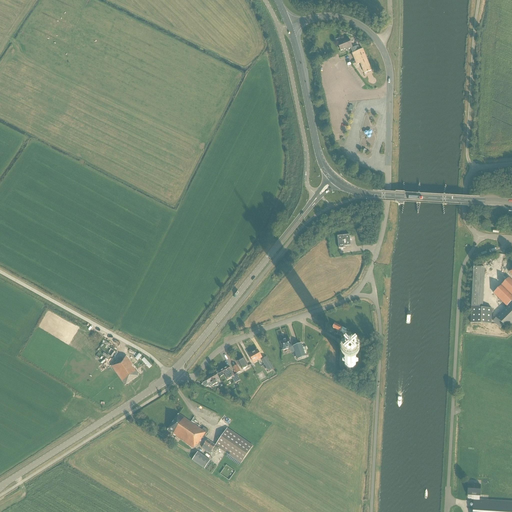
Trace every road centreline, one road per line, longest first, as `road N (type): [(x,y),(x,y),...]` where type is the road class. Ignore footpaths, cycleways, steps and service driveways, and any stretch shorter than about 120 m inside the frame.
road 1 (unclassified): [(446,511),(459,280),(480,234)]
road 2 (unclassified): [(368,274),(386,212),(389,75),(379,43)]
road 3 (tertiary): [(172,372),(318,195)]
road 4 (unclassified): [(371,511),(376,302)]
road 5 (tertiary): [(0,485),(172,372)]
road 6 (unclassified): [(172,372),(194,376),(225,345),(353,295)]
road 7 (unclassified): [(172,372),(0,271)]
road 8 (primary): [(511,202),(366,194),(333,179)]
road 9 (unclassified): [(318,195),(306,182),(278,28)]
road 10 (primary): [(333,179),(320,160),(288,25)]
road 11 (track): [(467,161),(477,0)]
